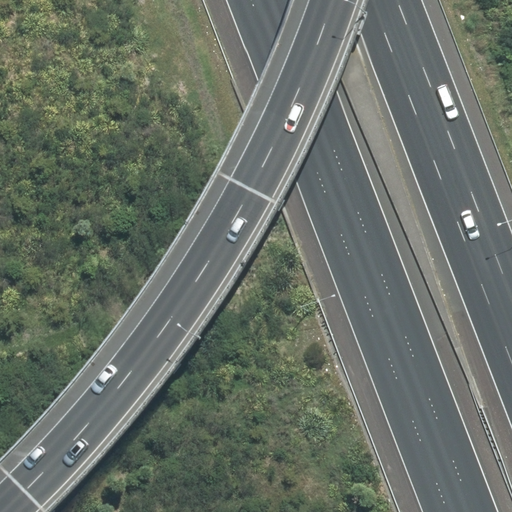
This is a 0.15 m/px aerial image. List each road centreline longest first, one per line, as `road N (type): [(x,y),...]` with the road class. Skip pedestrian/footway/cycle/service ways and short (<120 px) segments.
road 1 (motorway): [(345,0),(281,156),(179,330),(119,412),(24,511)]
road 2 (motorway): [(472,511),(276,0)]
road 3 (motorway): [(370,0),(511,361)]
